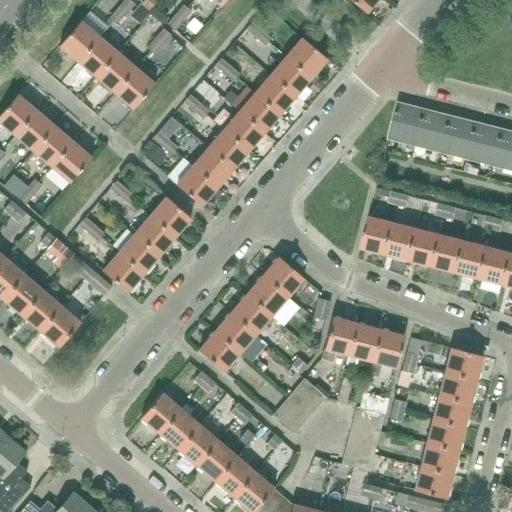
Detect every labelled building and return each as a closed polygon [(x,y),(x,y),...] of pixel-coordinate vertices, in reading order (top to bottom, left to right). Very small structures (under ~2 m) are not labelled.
[(124,0),(119,7),(126,14),(134,4),(129,0),(124,0)] [(152,12),(160,2),(158,1),(158,0),(144,0),(142,3),(152,12)] [(348,0),(365,14),(377,0),(348,0)] [(140,25),(151,12),(141,3),(130,16),(140,25)] [(175,15),(183,22),(191,12),(183,5),(175,15)] [(118,23),(126,14),(119,7),(110,17),(118,23)] [(190,40),(206,21),(197,13),(181,32),(190,40)] [(175,31),(183,22),(175,15),(167,24),(175,31)] [(77,63),(99,38),(80,22),(59,47),(77,63)] [(256,38),(262,31),(252,22),(246,29),(256,38)] [(155,38),(163,45),(171,36),(163,29),(155,38)] [(262,31),(256,38),(265,46),(271,39),(262,31)] [(96,78),(117,53),(99,38),(77,63),(96,78)] [(154,55),(163,45),(155,38),(147,48),(154,55)] [(311,78),(326,60),(301,39),(286,57),(311,78)] [(114,94),(135,69),(117,53),(96,78),(114,94)] [(295,96),(311,78),(286,57),(270,75),(295,96)] [(224,74),(230,68),(220,59),(214,66),(224,74)] [(230,68),(224,74),(233,83),(239,76),(230,68)] [(133,110),(154,85),(135,69),(114,94),(133,110)] [(280,114),(295,96),(270,75),(255,93),(280,114)] [(264,133),(280,114),(255,93),(239,112),(264,133)] [(0,123),(14,136),(36,111),(17,95),(0,114),(0,123)] [(193,110),(199,103),(190,95),(183,102),(193,110)] [(199,103),(193,110),(203,118),(209,111),(199,103)] [(410,108),(410,106),(398,103),(389,138),(390,139),(390,136),(400,139),(400,141),(415,145),(423,111),(410,108)] [(436,114),(436,113),(424,110),(423,111),(415,145),(416,145),(416,143),(426,146),(426,148),(440,152),(449,118),(436,114)] [(32,152),(54,127),(36,111),(14,136),(32,152)] [(176,111),(170,119),(182,130),(189,122),(176,111)] [(248,151),(264,133),(239,112),(223,130),(248,151)] [(462,121),(462,120),(449,116),(449,118),(440,152),(441,152),(442,150),(452,152),(451,155),(466,158),(475,124),(462,121)] [(488,128),(488,126),(475,123),(475,124),(466,158),(467,159),(468,156),(478,159),(478,161),(492,165),(501,131),(488,128)] [(51,167),(72,143),(54,127),(32,152),(51,167)] [(233,169),(248,151),(223,130),(208,148),(233,169)] [(511,132),(501,130),(501,131),(492,165),(494,165),(494,163),(504,166),(504,168),(511,170),(511,132)] [(161,147),(168,140),(158,132),(152,139),(161,147)] [(168,140),(161,147),(171,155),(178,147),(168,140)] [(69,183),(91,158),(72,143),(51,167),(69,183)] [(158,166),(166,157),(163,155),(164,153),(152,143),(144,153),(158,166)] [(217,187),(233,169),(208,148),(192,166),(217,187)] [(201,207),(217,187),(192,166),(176,185),(201,207)] [(26,189),(33,195),(41,186),(34,179),(26,189)] [(120,196),(126,189),(116,181),(110,188),(120,196)] [(389,197),(391,191),(376,187),(375,193),(389,197)] [(25,205),(33,195),(26,189),(17,198),(25,205)] [(126,189),(120,196),(129,205),(135,198),(126,189)] [(397,205),(400,194),(391,191),(389,197),(388,202),(397,205)] [(400,194),(397,205),(407,207),(410,196),(400,194)] [(174,237),(190,219),(165,197),(149,216),(174,237)] [(17,222),(25,213),(10,200),(3,209),(17,222)] [(444,217),(447,206),(438,203),(435,215),(444,217)] [(447,206),(444,217),(454,219),(457,208),(447,206)] [(479,224),(481,217),(471,214),(469,222),(479,224)] [(159,255),(174,237),(149,216),(134,234),(159,255)] [(491,229),(494,218),(485,216),(482,227),(491,229)] [(392,223),(369,217),(360,248),(384,254),(392,223)] [(88,234),(95,226),(84,218),(78,225),(88,234)] [(494,218),(491,229),(501,232),(504,220),(494,218)] [(408,260),(416,229),(392,223),(384,254),(408,260)] [(95,226),(88,234),(99,242),(105,235),(95,226)] [(431,266),(439,235),(416,229),(408,260),(431,266)] [(55,254),(63,245),(48,233),(40,242),(55,254)] [(143,274),(159,255),(134,234),(118,252),(143,274)] [(463,241),(440,235),(439,235),(431,266),(455,273),(463,241)] [(479,279),(487,247),(463,241),(455,273),(479,279)] [(502,285),(510,253),(487,247),(479,279),(502,285)] [(127,293),(143,274),(118,252),(102,271),(127,293)] [(511,287),(511,253),(510,253),(502,285),(511,287)] [(287,298),(303,279),(278,258),(262,276),(287,298)] [(0,298),(2,300),(24,275),(5,259),(0,265),(0,298)] [(85,279),(92,270),(83,262),(75,271),(85,279)] [(92,270),(85,279),(103,295),(111,286),(92,270)] [(21,316),(42,291),(24,275),(2,300),(21,316)] [(271,316),(287,298),(262,276),(246,295),(271,316)] [(39,332),(61,307),(42,291),(21,316),(39,332)] [(255,335),(271,316),(246,295),(230,313),(255,335)] [(330,302),(319,299),(318,299),(313,318),(324,321),(325,321),(330,302)] [(58,348),(80,323),(61,307),(39,332),(58,348)] [(240,353),(255,335),(230,313),(215,332),(240,353)] [(322,329),(324,321),(313,318),(311,326),(322,329)] [(356,324),(333,318),(332,318),(324,349),(348,356),(356,324)] [(371,362),(380,330),(356,324),(348,356),(346,365),(355,367),(357,358),(371,362)] [(396,368),(404,336),(380,330),(371,362),(396,368)] [(223,372),(240,353),(215,332),(198,351),(223,372)] [(482,356),(456,350),(450,348),(444,372),(476,381),(482,356)] [(404,363),(415,365),(418,356),(407,353),(404,363)] [(308,365),(307,364),(298,357),(292,365),(298,371),(301,373),(308,365)] [(413,375),(415,365),(404,363),(401,372),(413,375)] [(351,381),(354,372),(345,370),(343,379),(351,381)] [(299,375),(301,373),(298,371),(290,381),(297,387),(304,379),(299,375)] [(201,387),(209,378),(201,372),(194,380),(201,387)] [(470,404),(476,381),(444,372),(438,396),(470,404)] [(209,378),(201,387),(208,393),(216,384),(209,378)] [(325,398),(326,397),(304,379),(297,387),(296,388),(318,406),(319,406),(318,405),(325,398)] [(352,381),(351,381),(343,379),(337,400),(347,403),(352,381)] [(318,407),(318,406),(296,388),(289,397),(311,415),(312,415),(311,414),(317,407),(318,407)] [(160,435),(181,410),(161,393),(140,418),(160,435)] [(464,428),(470,404),(438,396),(432,420),(464,428)] [(311,416),(311,415),(289,397),(282,406),(304,424),(305,423),(304,423),(310,415),(311,416)] [(391,410),(403,413),(406,403),(394,400),(391,410)] [(238,418),(246,409),(238,403),(230,412),(238,418)] [(303,424),(304,424),(282,406),(275,415),(296,433),(297,432),(297,431),(303,424)] [(384,415),(357,408),(356,408),(356,410),(357,410),(354,419),(353,419),(353,420),(381,427),(384,415)] [(246,409),(238,418),(245,425),(253,416),(246,409)] [(178,451),(200,426),(181,410),(160,435),(178,451)] [(401,422),(403,413),(391,410),(389,419),(401,422)] [(378,438),(381,427),(353,420),(354,421),(351,430),(350,430),(350,431),(378,438)] [(458,451),(464,428),(432,420),(426,443),(458,451)] [(197,467),(218,442),(200,426),(178,451),(197,467)] [(375,449),(378,438),(350,431),(350,432),(351,432),(348,441),(347,441),(347,442),(375,449)] [(0,511),(8,511),(30,487),(20,479),(26,472),(16,462),(24,452),(1,433),(0,433),(0,511)] [(275,450),(283,441),(275,434),(267,443),(275,450)] [(215,482),(237,457),(218,442),(197,467),(215,482)] [(372,460),(375,449),(347,442),(348,443),(345,452),(344,453),(372,460)] [(452,475),(458,451),(426,443),(420,467),(452,475)] [(369,472),(372,460),(344,453),(345,454),(343,463),(342,463),(341,464),(369,472)] [(234,498),(255,473),(237,457),(215,482),(234,498)] [(445,499),(452,475),(420,467),(413,491),(445,499)] [(256,511),(274,490),(274,489),(255,473),(234,498),(249,511),(253,511),(255,511),(256,511)] [(360,496),(369,498),(369,499),(372,487),(363,485),(360,496)] [(372,487),(369,499),(380,501),(383,490),(372,487)] [(274,490),(256,511),(257,511),(274,511),(283,498),(282,497),(282,498),(275,492),(275,491),(274,490)] [(94,511),(90,509),(72,493),(57,510),(47,501),(39,510),(29,501),(20,511),(94,511)] [(416,511),(419,499),(407,496),(404,507),(416,511)] [(291,505),(283,499),(284,498),(283,498),(274,511),(289,511),(292,505),(291,505)] [(419,499),(416,511),(422,511),(441,511),(443,506),(444,506),(444,505),(419,499)]
